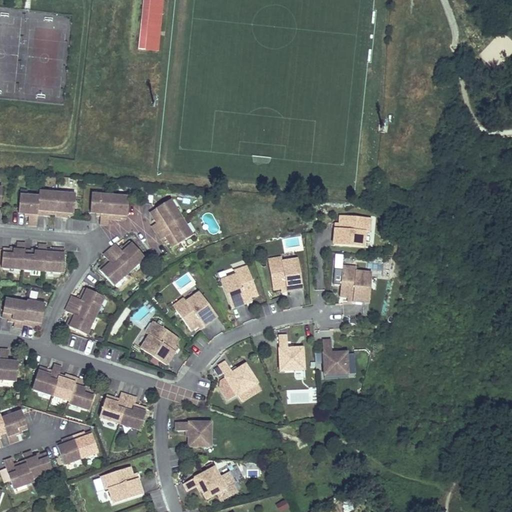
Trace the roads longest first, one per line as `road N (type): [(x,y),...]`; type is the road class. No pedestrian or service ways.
road 1 (residential): [(0,231),(89,243),(43,348)]
road 2 (residential): [(43,348),(183,395)]
